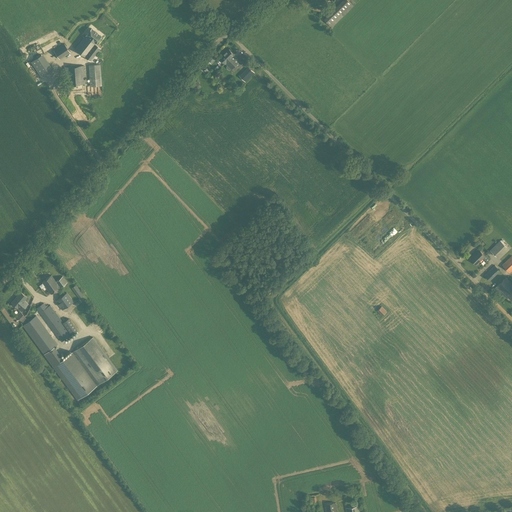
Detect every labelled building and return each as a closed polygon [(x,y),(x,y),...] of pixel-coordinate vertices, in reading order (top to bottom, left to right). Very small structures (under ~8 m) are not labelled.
[(332,27),(356,3),(352,0),(343,0),(324,20),(332,27)] [(94,44),(101,36),(91,29),(86,36),(75,49),(90,61),(100,49),(94,44)] [(64,44),(54,51),(59,59),(70,52),(64,44)] [(230,70),(231,69),(231,70),(232,69),(234,71),(238,67),(236,65),(240,61),(234,55),(235,55),(229,49),(220,58),(226,64),(225,64),(227,65),(226,66),(226,67),(229,70),(230,70)] [(53,69),(43,54),(31,62),(41,77),(53,69)] [(90,87),(101,86),(100,65),(89,65),(90,87)] [(65,86),(85,84),(84,66),(64,68),(65,86)] [(245,81),(250,77),(244,71),(239,76),(245,81)] [(496,256),(507,246),(500,239),(490,250),(496,256)] [(476,265),(485,256),(479,250),(475,254),(470,259),(476,265)] [(510,273),(511,271),(511,256),(502,265),(510,273)] [(490,281),(500,271),(495,265),(484,275),(490,281)] [(50,294),(60,287),(67,283),(62,277),(55,281),(51,275),(42,282),(45,287),(41,289),(43,292),(47,289),(50,294)] [(511,301),(511,299),(511,284),(506,278),(497,286),(511,301)] [(80,299),(84,296),(76,285),(71,288),(80,299)] [(24,301),(26,297),(20,292),(11,303),(21,311),(28,304),(24,301)] [(62,310),(73,302),(67,293),(55,302),(62,310)] [(71,335),(77,330),(69,318),(63,323),(50,305),(47,307),(43,303),(36,309),(61,342),(71,335)] [(377,311),(382,316),(387,311),(382,306),(377,311)] [(16,317),(21,321),(22,322),(26,318),(25,317),(25,316),(21,313),(16,317)] [(44,355),(57,345),(36,316),(22,326),(44,355)] [(93,337),(74,351),(53,366),(77,400),(117,370),(93,337)] [(337,511),(336,502),(325,504),(325,511),(337,511)]
